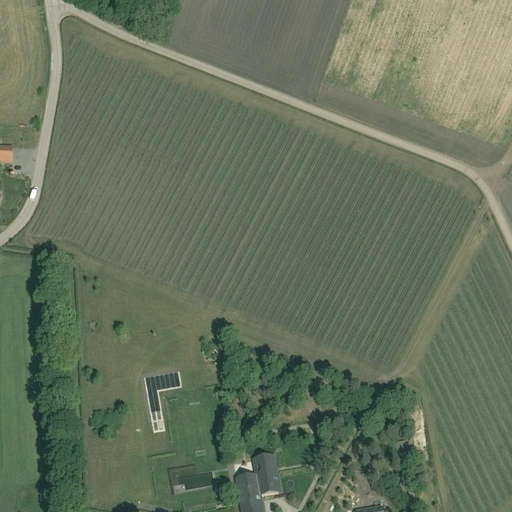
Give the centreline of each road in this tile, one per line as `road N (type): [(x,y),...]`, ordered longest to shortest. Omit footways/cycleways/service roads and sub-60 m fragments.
road 1 (unclassified): [(49,5),(453,164),(485,187),(511,244)]
road 2 (unclassified): [(0,241),(33,199),(57,82),(49,5)]
road 3 (track): [(490,198),(390,387)]
road 4 (track): [(390,387),(325,511)]
road 5 (track): [(390,387),(408,400),(427,511)]
